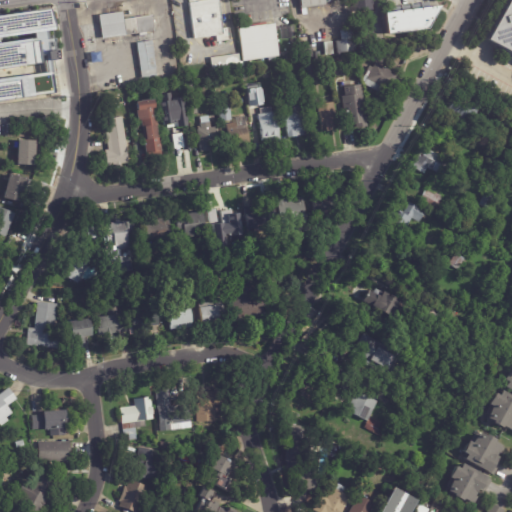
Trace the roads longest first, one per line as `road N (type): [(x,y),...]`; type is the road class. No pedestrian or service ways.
road 1 (residential): [(469,0),(252,403),(249,424),(271,511)]
road 2 (tertiary): [(66,0),(78,90),(73,170),(0,322)]
road 3 (residential): [(389,153),(66,198)]
road 4 (residential): [(271,368),(208,354),(59,380),(0,362)]
road 5 (residential): [(87,377),(98,462),(82,511)]
